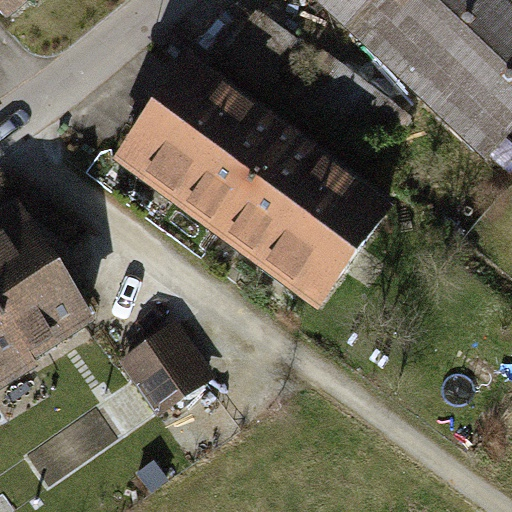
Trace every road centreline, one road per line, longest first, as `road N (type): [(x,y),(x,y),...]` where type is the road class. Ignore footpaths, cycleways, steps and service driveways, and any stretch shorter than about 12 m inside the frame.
road 1 (track): [(0,131),(511,511)]
road 2 (tertiary): [(0,131),(170,0)]
